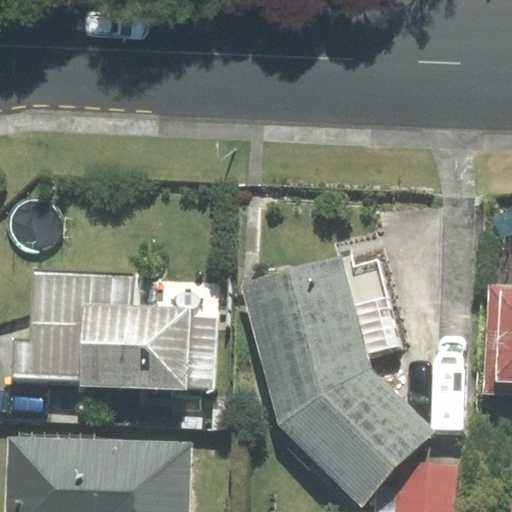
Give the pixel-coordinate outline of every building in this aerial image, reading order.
[(362,503),(432,432),(368,369),(364,354),(399,345),(376,263),(339,273),(336,262),(244,287),(280,422),(362,503)] [(15,340),(14,379),(80,381),(80,386),(214,391),(217,286),(154,283),(153,307),(135,306),(135,279),(36,275),(33,340),(15,340)] [(511,286),(490,286),(486,392),(511,392),(511,286)] [(187,511),(190,443),(9,438),(6,511),(187,511)] [(454,511),(457,470),(402,466),(399,511),(454,511)]
